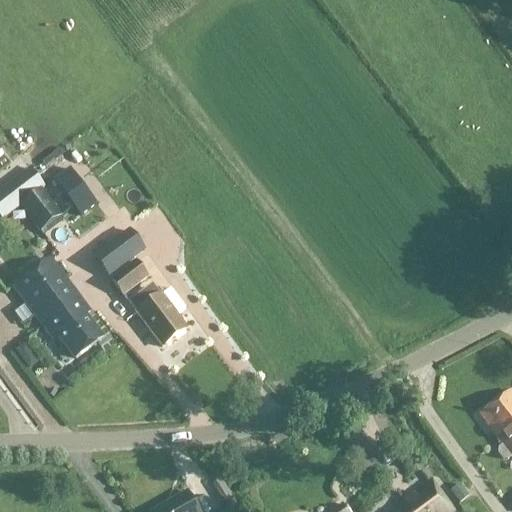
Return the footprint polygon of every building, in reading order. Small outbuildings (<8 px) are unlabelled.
[(45,189),(29,169),(0,191),(0,219),(3,223),(20,209),(42,191),(45,189)] [(54,184),(80,218),(96,206),(70,171),(54,184)] [(62,216),(42,191),(20,209),(40,235),(55,223),(62,216)] [(121,229),(87,257),(102,276),(136,248),(121,229)] [(13,290),(43,329),(81,300),(51,261),(13,290)] [(123,297),(147,279),(136,264),(112,282),(123,297)] [(141,296),(129,305),(133,310),(137,315),(149,332),(162,349),(174,340),(186,331),(176,317),(186,309),(171,289),(161,297),(157,292),(153,287),(141,296)] [(43,329),(52,341),(58,337),(76,361),(101,342),(83,318),(90,312),(81,300),(43,329)] [(511,394),(511,393),(479,417),(502,447),(498,450),(498,456),(503,461),(508,462),(511,459),(510,458),(511,456),(511,394)] [(511,504),(511,480),(500,489),(511,504)] [(392,511),(454,511),(433,481),(391,510),(392,511)] [(197,511),(187,495),(157,511),(197,511)]
